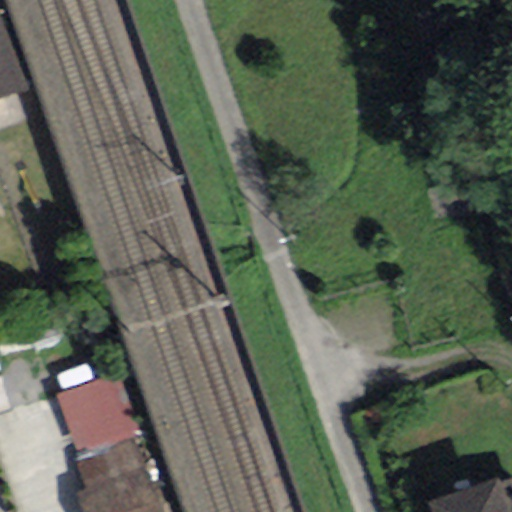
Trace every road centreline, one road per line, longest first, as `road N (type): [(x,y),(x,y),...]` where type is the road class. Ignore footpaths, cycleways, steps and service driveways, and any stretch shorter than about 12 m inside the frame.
road 1 (unclassified): [(187,0),(316,393)]
road 2 (track): [(316,393),(358,511)]
